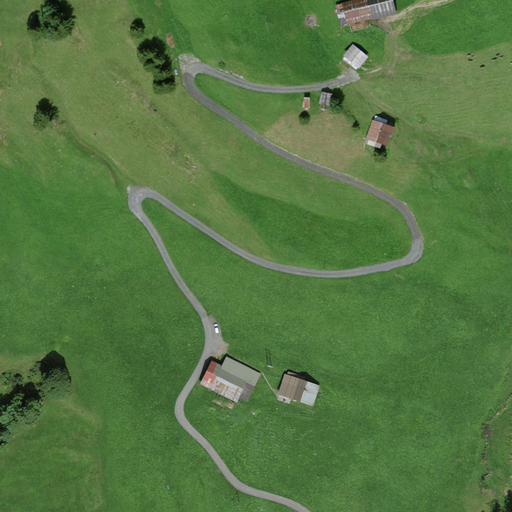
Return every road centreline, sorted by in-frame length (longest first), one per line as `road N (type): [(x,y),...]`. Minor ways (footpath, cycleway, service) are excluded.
road 1 (track): [(355,76),(277,90),(197,69),(189,82),(270,146),(398,204),(416,234),(408,259),(347,273),(291,270),(245,255),(149,193),(135,200),(207,323),(207,352),(180,403),(182,420),(234,482),(305,511)]
road 2 (track): [(355,76),(387,64),(396,26),(438,0)]
